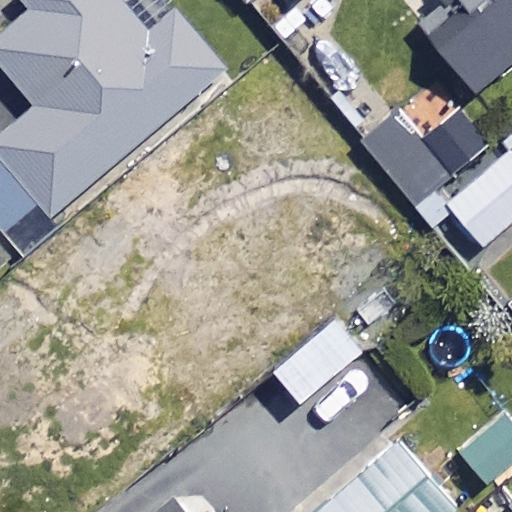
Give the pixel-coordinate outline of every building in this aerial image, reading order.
[(154,35),(122,0),(31,0),(38,8),(0,41),(0,57),(42,105),(0,141),(0,217),(11,230),(42,203),(58,222),(229,70),(178,13),(154,35)] [(511,71),(511,0),(457,0),(424,28),(483,96),(511,71)] [(294,152),(248,95),(121,199),(167,256),(294,152)] [(451,175),(397,111),(360,142),(415,206),(451,175)] [(511,227),(511,156),(511,155),(451,206),(488,248),(511,227)] [(0,271),(11,262),(0,248),(0,271)] [(366,355),(339,323),(280,374),(307,406),(366,355)] [(0,511),(75,511),(193,412),(155,368),(122,396),(62,326),(22,360),(34,374),(0,402),(0,511)] [(511,468),(511,418),(508,415),(465,452),(494,484),(511,468)] [(459,511),(403,445),(323,511),(459,511)]
